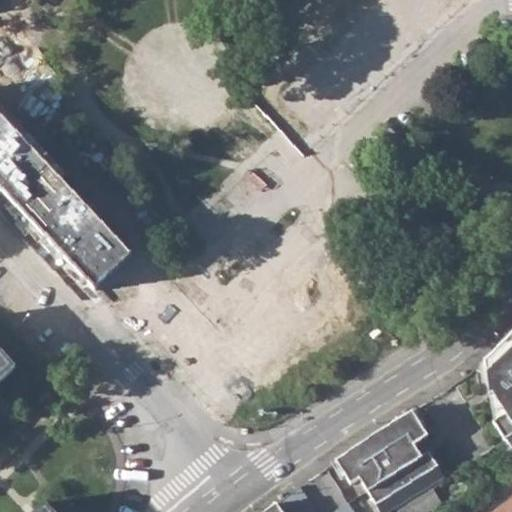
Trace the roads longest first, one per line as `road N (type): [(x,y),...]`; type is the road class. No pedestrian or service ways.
road 1 (residential): [(511,282),(460,343),(222,496)]
road 2 (residential): [(319,165),(200,274),(203,291),(218,304),(232,301),(308,228),(318,192)]
road 3 (residential): [(0,234),(175,423),(222,496)]
road 4 (residential): [(495,0),(319,165)]
